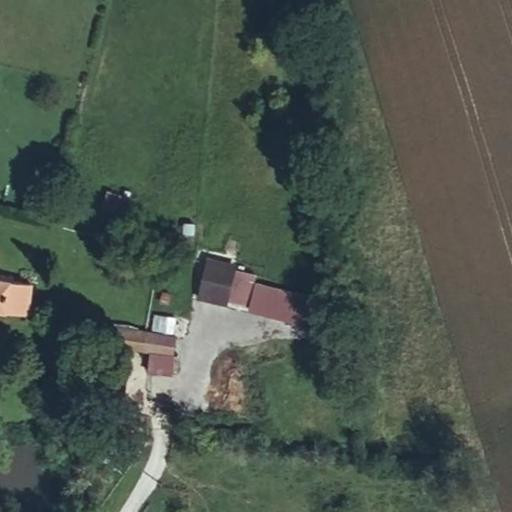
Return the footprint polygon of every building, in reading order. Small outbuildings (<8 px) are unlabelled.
[(130,222),(133,197),(107,193),(103,218),(130,222)] [(208,261),(199,302),(320,330),(327,301),(257,284),(259,273),(208,261)] [(31,283),(0,278),(0,310),(27,314),(31,283)] [(150,330),(173,337),(177,320),(155,314),(150,330)] [(145,333),(111,328),(108,344),(143,349),(145,333)] [(105,429),(142,434),(144,416),(107,412),(105,429)]
